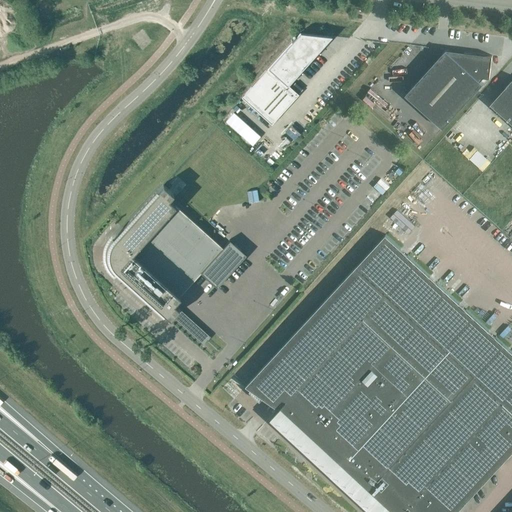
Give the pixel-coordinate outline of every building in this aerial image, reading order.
[(287,84),(331,36),(299,32),(295,37),(294,36),(290,40),(291,41),(241,97),(271,124),(298,94),(287,84)] [(483,77),(489,78),(492,56),(446,50),(405,95),(442,129),(483,84),(480,81),(483,77)] [(511,80),(490,104),(511,124),(511,80)] [(254,148),(259,143),(246,131),(241,137),(254,148)] [(474,149),(470,154),(465,149),(462,154),(470,161),(478,152),(474,149)] [(479,153),(471,162),(483,174),(492,165),(479,153)] [(163,184),(114,238),(110,244),(108,251),(105,254),(109,257),(111,264),(115,269),(169,317),(179,307),(173,302),(201,272),(217,287),(246,254),(230,239),(222,247),(168,198),(173,193),(163,184)] [(511,393),(511,352),(385,235),(246,386),(279,409),(273,415),(274,416),(275,414),(334,469),(379,511),(403,511),(409,507),(409,508),(511,393)] [(201,278),(195,285),(199,289),(206,282),(201,278)] [(511,393),(409,508),(413,511),(457,511),(511,452),(511,393)]
